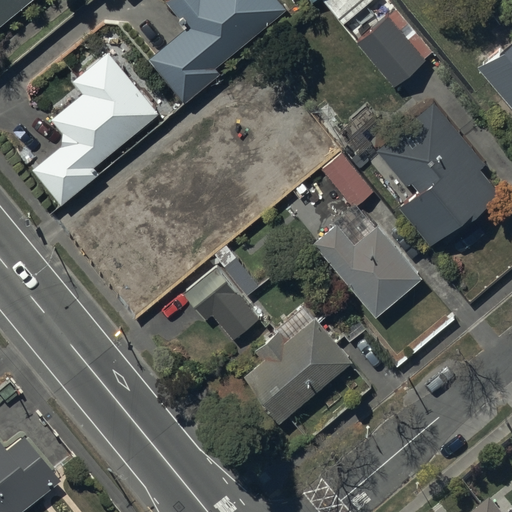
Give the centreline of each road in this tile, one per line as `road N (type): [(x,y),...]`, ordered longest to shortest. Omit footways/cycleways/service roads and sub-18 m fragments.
road 1 (secondary): [(206,511),(0,259)]
road 2 (unclassified): [(511,357),(328,511)]
